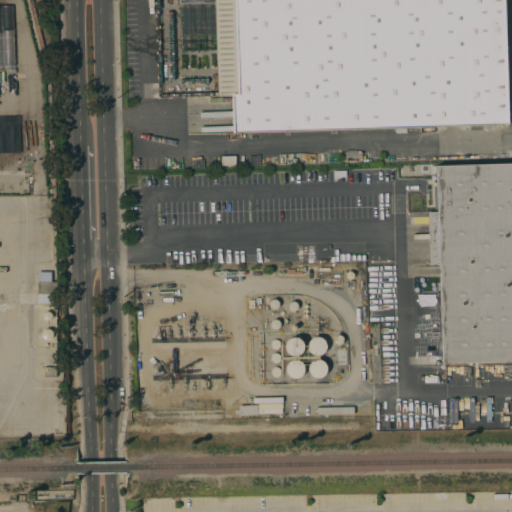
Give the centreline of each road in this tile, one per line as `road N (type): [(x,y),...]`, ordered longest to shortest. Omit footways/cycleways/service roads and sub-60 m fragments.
road 1 (secondary): [(112,511),(100,0)]
road 2 (secondary): [(83,255),(88,511)]
road 3 (secondary): [(75,0),(81,146)]
